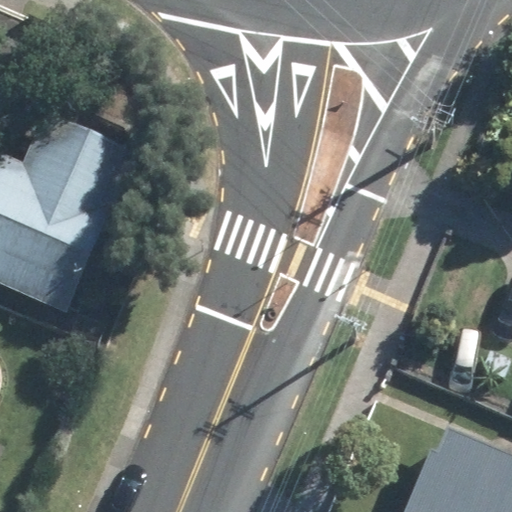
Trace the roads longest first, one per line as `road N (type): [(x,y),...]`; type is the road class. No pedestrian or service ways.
road 1 (tertiary): [(465,6),(295,345),(205,448)]
road 2 (tertiary): [(205,448),(231,318),(266,203)]
road 3 (tertiary): [(266,203),(223,67),(186,0)]
road 4 (tertiary): [(266,203),(321,47),(346,0)]
